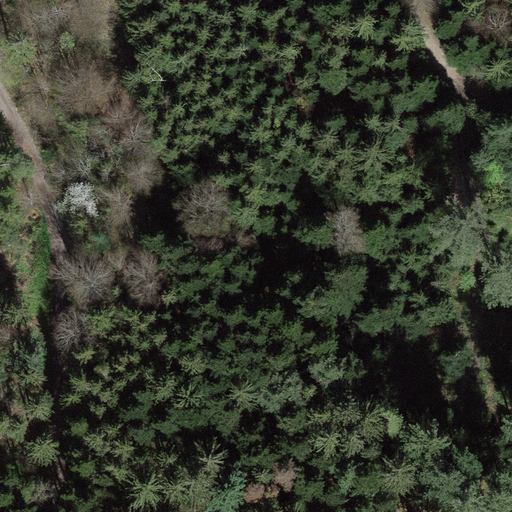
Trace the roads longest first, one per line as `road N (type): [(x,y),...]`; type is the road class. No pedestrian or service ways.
road 1 (track): [(418,511),(471,391),(472,224),(440,71)]
road 2 (track): [(0,109),(47,183),(64,298),(64,456),(47,511)]
road 3 (track): [(402,0),(440,71),(511,100)]
